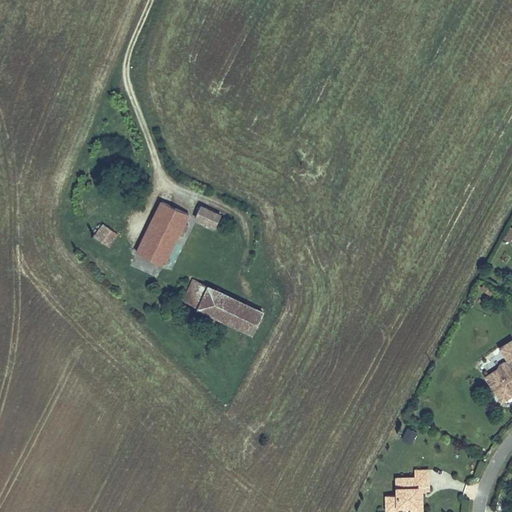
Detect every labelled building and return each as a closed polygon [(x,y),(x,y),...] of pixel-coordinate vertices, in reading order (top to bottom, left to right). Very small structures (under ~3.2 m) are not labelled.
[(164,203),(138,253),(166,268),(183,236),(191,239),(195,231),(188,227),(192,218),(164,203)] [(229,224),(212,215),(208,224),(225,232),(229,224)] [(110,229),(98,223),(91,236),(103,242),(110,229)] [(195,284),(184,306),(227,330),(238,307),(195,284)] [(263,321),(238,307),(227,330),(251,343),(263,321)] [(511,336),(506,340),(511,349),(511,356),(492,369),(506,393),(511,389),(511,336)] [(416,433),(410,430),(404,441),(411,444),(416,433)] [(418,469),(402,470),(402,488),(390,489),(391,503),(402,502),(401,498),(414,497),(426,496),(425,481),(433,481),(432,460),(417,461),(418,469)] [(426,505),(426,496),(414,497),(415,506),(426,505)]
